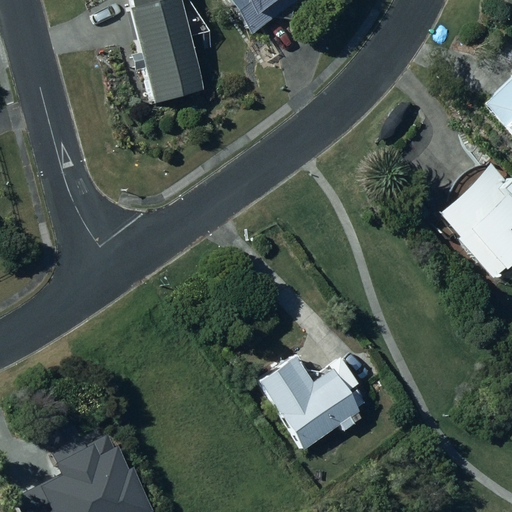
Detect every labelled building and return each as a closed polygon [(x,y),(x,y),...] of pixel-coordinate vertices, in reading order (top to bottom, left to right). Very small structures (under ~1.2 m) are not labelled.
[(124,0),(126,8),(123,8),(135,54),(128,56),(131,70),(138,68),(147,103),(197,90),(174,0),(124,0)] [(221,0),(246,34),(293,0),(221,0)] [(511,75),(483,103),(511,133),(511,75)] [(454,237),(452,239),(489,279),(511,257),(511,186),(504,179),(501,181),(485,163),(431,213),(454,237)] [(287,357),(252,382),(300,449),(335,423),(341,431),(358,419),(353,412),(355,410),(324,368),(305,382),(287,357)] [(75,497),(46,511),(131,511),(125,500),(116,505),(94,464),(66,479),(75,497)]
